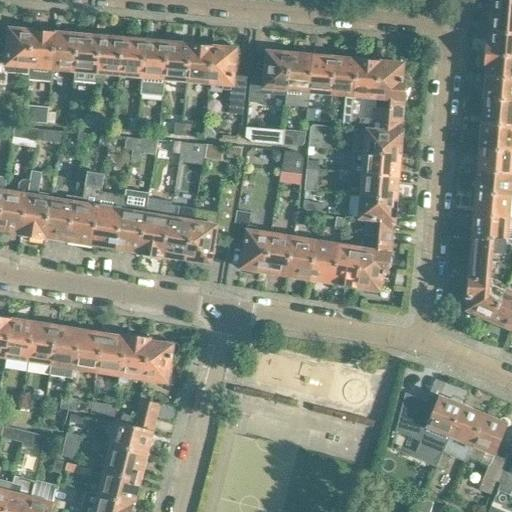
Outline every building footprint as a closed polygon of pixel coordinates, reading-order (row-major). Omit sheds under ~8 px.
[(511,1),(496,0),(491,0),(491,10),(492,11),(492,12),(489,16),(489,21),(491,24),(490,33),(511,35),(511,1)] [(30,66),(34,30),(32,30),(32,31),(29,29),(23,28),(21,30),(11,29),(8,56),(0,54),(0,95),(1,84),(7,84),(8,70),(16,70),(17,65),(30,66)] [(53,68),(56,32),(45,31),(43,29),(38,29),(35,30),(34,30),(30,66),(53,68)] [(75,70),(78,35),(76,35),(74,33),(68,32),(65,34),(56,33),(56,32),(53,68),(75,70)] [(97,72),(101,37),(91,36),(88,34),(83,33),(80,35),(78,35),(75,70),(74,80),(97,82),(97,72)] [(511,35),(490,33),(489,44),(486,43),(485,55),(511,57),(511,35)] [(120,74),(123,39),(120,39),(119,37),(112,37),(110,38),(101,37),(97,72),(120,74)] [(142,76),(145,41),(135,40),(132,38),(128,37),(125,39),(123,39),(120,74),(142,76)] [(164,78),(168,43),(166,43),(163,41),(158,40),(155,42),(145,41),(142,76),(141,93),(163,95),(164,78)] [(187,80),(190,45),(180,44),(178,43),(172,42),(170,43),(168,43),(164,78),(187,80)] [(209,82),(213,46),(211,46),(209,44),(203,43),(200,45),(191,44),(191,45),(190,45),(187,80),(209,82)] [(233,76),(235,49),(225,48),(223,46),(217,46),(215,47),(213,47),(213,46),(209,82),(224,84),(223,90),(231,91),(229,112),(243,114),(247,77),(233,76)] [(286,95),(290,54),(288,54),(286,52),(280,52),(277,53),(267,52),(265,78),(252,77),(249,101),(264,103),(265,93),(286,95)] [(309,91),(312,56),(302,55),(301,54),(294,53),(291,54),(290,54),(286,95),(286,105),(308,107),(309,91)] [(332,93),(335,58),(333,58),(331,56),(325,55),(322,57),(312,56),(309,91),(332,93)] [(511,57),(485,55),(484,67),(487,68),(486,78),(511,80),(511,57)] [(354,95),(357,60),(347,59),(345,57),(340,57),(337,58),(335,58),(332,93),(354,95)] [(376,97),(380,62),(380,61),(370,60),(367,59),(363,58),(361,59),(357,59),(357,60),(354,95),(376,97)] [(406,85),(406,82),(403,81),(403,78),(401,78),(403,64),(380,62),(376,97),(390,98),(389,108),(376,106),(374,119),(374,120),(402,123),(405,97),(406,95),(407,88),(406,85)] [(511,80),(486,78),(485,87),(483,90),(483,95),(485,98),(484,99),(511,101),(511,80)] [(511,125),(511,101),(484,99),(484,101),(482,104),(482,108),(484,111),(483,121),(482,124),(511,125)] [(315,121),(316,109),(308,108),(307,120),(315,121)] [(48,123),(49,111),(27,109),(26,121),(48,123)] [(56,124),(57,112),(49,111),(48,123),(56,124)] [(352,117),(353,117),(353,112),(345,111),(344,123),(351,124),(352,124),(352,117)] [(93,128),(94,115),(86,115),(85,127),(93,128)] [(100,128),(102,116),(94,115),(93,128),(100,128)] [(369,120),(374,120),(374,119),(353,117),(352,117),(352,124),(351,124),(351,128),(355,129),(361,129),(361,123),(369,124),(369,120)] [(138,131),(139,119),(131,118),(130,131),(138,131)] [(147,120),(139,119),(138,131),(145,132),(147,120)] [(402,123),(374,120),(369,120),(369,124),(361,123),(361,129),(355,129),(353,150),(400,155),(400,154),(402,151),(402,145),(401,143),(404,123),(402,123)] [(183,135),(184,123),(176,122),(174,135),(183,135)] [(191,136),(192,124),(184,123),(183,135),(191,136)] [(332,149),(334,126),(313,124),(310,127),(309,147),(332,149)] [(511,151),(511,125),(482,124),(482,126),(481,136),(479,139),(479,145),(480,148),(480,149),(511,151)] [(37,141),(39,129),(31,128),(31,129),(15,126),(14,135),(30,137),(29,140),(37,141)] [(43,130),(42,140),(59,142),(61,131),(43,130)] [(84,145),(87,133),(79,132),(77,144),(84,145)] [(107,147),(109,135),(101,134),(99,146),(107,147)] [(127,136),(125,148),(132,150),(134,138),(127,136)] [(140,151),(143,139),(134,138),(132,150),(140,151)] [(180,154),(182,142),(174,141),(173,152),(180,154)] [(188,155),(190,143),(182,142),(180,154),(188,155)] [(511,151),(480,149),(480,150),(478,153),(478,159),(479,162),(479,171),(511,173),(511,151)] [(303,174),(304,157),(299,151),(285,150),(282,171),(303,174)] [(399,168),(400,166),(401,159),(400,158),(400,155),(353,150),(351,173),(398,178),(399,168)] [(319,170),(320,161),(308,160),(307,168),(319,170)] [(317,191),(319,170),(307,168),(305,189),(317,191)] [(44,239),(50,198),(37,196),(41,172),(32,170),(30,181),(29,194),(26,194),(20,232),(20,236),(30,237),(33,239),(38,240),(40,239),(44,239)] [(100,191),(102,191),(105,174),(88,171),(83,197),(75,196),(74,202),(67,243),(91,247),(100,191)] [(511,196),(511,182),(511,173),(479,171),(478,180),(475,183),(475,189),(477,192),(477,193),(511,196)] [(397,186),(398,178),(351,173),(350,182),(363,182),(361,196),(396,199),(396,198),(398,195),(399,190),(397,186)] [(20,232),(26,194),(29,194),(30,181),(25,180),(22,181),(20,184),(18,193),(4,190),(0,217),(0,229),(2,231),(7,232),(10,231),(20,232)] [(210,263),(215,236),(228,238),(229,238),(234,210),(238,185),(223,183),(218,212),(211,210),(196,209),(193,221),(192,221),(186,259),(188,259),(191,262),(197,262),(199,261),(210,263)] [(124,195),(115,251),(139,255),(148,198),(149,192),(125,188),(124,195)] [(91,247),(115,251),(124,195),(102,191),(100,191),(91,247)] [(509,218),(511,196),(477,193),(477,194),(474,198),(474,204),(476,207),(475,216),(509,219),(509,218)] [(361,196),(359,220),(369,221),(369,220),(382,221),(380,229),(393,231),(395,211),(397,209),(397,204),(396,201),(396,199),(361,196)] [(67,243),(74,202),(50,198),(44,239),(67,243)] [(148,198),(139,255),(140,255),(143,257),(149,258),(151,257),(163,258),(163,255),(171,208),(172,204),(172,202),(148,198)] [(322,212),(323,203),(304,200),(303,207),(305,209),(322,212)] [(192,221),(193,221),(196,209),(172,204),(171,208),(163,255),(172,257),(175,259),(182,260),(184,259),(186,259),(192,221)] [(237,210),(233,238),(246,240),(241,268),(251,270),(252,272),(260,273),(262,271),(265,272),(271,234),(257,231),(257,227),(248,226),(250,212),(238,210),(237,210)] [(304,225),(306,213),(298,211),(296,223),(304,225)] [(511,218),(509,218),(509,219),(475,216),(474,223),(472,227),(471,233),(473,235),(473,236),(511,240),(511,239),(511,218)] [(343,230),(345,218),(337,217),(335,229),(343,230)] [(369,221),(368,231),(375,232),(376,229),(380,229),(382,221),(369,220),(369,221)] [(363,248),(357,288),(357,287),(380,291),(383,274),(384,275),(384,272),(388,272),(389,269),(391,266),(392,260),(391,257),(392,254),(390,254),(393,231),(380,230),(376,229),(375,232),(368,231),(367,235),(375,236),(374,241),(381,242),(379,251),(365,249),(363,248)] [(287,275),(294,237),(271,234),(265,272),(266,272),(269,274),(274,275),(277,274),(287,275)] [(505,289),(507,285),(491,278),(492,273),(498,274),(499,262),(493,261),(493,252),(510,254),(511,240),(473,236),(472,247),(470,250),(469,256),(471,259),(470,278),(468,278),(467,297),(462,298),(461,308),(491,321),(505,289)] [(311,280),(317,241),(294,237),(287,275),(297,277),(300,280),(305,281),(307,279),(311,280)] [(334,284),(340,245),(317,241),(311,280),(312,280),(315,283),(320,283),(323,281),(333,283),(333,284),(334,284)] [(357,288),(363,248),(340,245),(334,284),(336,285),(338,286),(343,287),(345,286),(357,288)] [(511,330),(511,291),(505,289),(491,321),(493,322),(495,325),(500,327),(503,326),(511,330)] [(0,357),(6,358),(11,320),(12,318),(7,318),(6,316),(2,315),(0,316),(0,357)] [(28,362),(34,324),(24,322),(21,319),(17,318),(13,320),(11,320),(6,358),(28,362)] [(51,365),(57,327),(55,327),(53,324),(47,324),(44,325),(34,324),(28,362),(51,365)] [(74,369),(80,331),(70,329),(68,327),(62,326),(59,328),(57,327),(51,365),(50,374),(73,378),(75,369),(74,369)] [(97,373),(103,334),(101,334),(99,332),(92,331),(90,332),(80,331),(74,369),(75,369),(97,373)] [(119,376),(125,338),(115,336),(114,335),(107,334),(105,335),(103,334),(97,373),(119,376)] [(144,379),(150,339),(147,338),(145,335),(140,335),(137,336),(126,335),(125,338),(119,376),(120,376),(119,383),(128,384),(130,377),(144,379)] [(166,382),(170,358),(171,358),(172,355),(173,355),(175,355),(176,354),(177,354),(178,353),(178,352),(179,351),(179,350),(180,349),(180,348),(179,347),(179,346),(179,345),(178,345),(177,344),(176,343),(175,342),(173,342),(150,339),(144,379),(166,382)] [(406,393),(396,431),(420,441),(416,453),(438,462),(441,454),(448,440),(449,437),(462,405),(460,404),(461,402),(452,398),(450,401),(440,396),(433,413),(424,410),(427,402),(406,393)] [(63,432),(69,410),(68,409),(70,397),(62,396),(57,431),(63,432)] [(76,411),(78,399),(70,397),(68,409),(69,410),(76,411)] [(155,418),(159,404),(141,399),(137,413),(155,418)] [(27,423),(30,403),(20,401),(18,410),(21,410),(19,422),(27,423)] [(115,417),(117,405),(109,404),(107,415),(115,417)] [(449,437),(448,440),(458,444),(459,441),(471,446),(484,414),(462,405),(449,437)] [(21,410),(18,410),(13,409),(11,421),(19,422),(21,410)] [(152,430),(155,418),(137,413),(136,417),(123,414),(121,422),(152,430)] [(471,446),(467,456),(489,465),(479,488),(491,493),(496,481),(505,459),(494,454),(507,424),(496,419),(497,417),(488,413),(487,416),(484,414),(471,446)] [(81,424),(84,416),(71,414),(70,421),(81,424)] [(149,441),(152,430),(121,422),(116,420),(110,444),(146,453),(147,451),(149,449),(151,444),(149,441)] [(23,442),(26,430),(18,428),(18,429),(3,426),(1,436),(15,440),(23,442)] [(48,436),(26,430),(23,442),(22,446),(44,452),(48,436)] [(75,459),(81,435),(67,432),(62,455),(75,459)] [(140,479),(143,466),(145,464),(147,458),(146,455),(146,453),(110,444),(106,443),(100,465),(104,466),(103,469),(140,479)] [(438,462),(436,466),(445,470),(450,458),(441,454),(438,462)] [(61,473),(64,461),(57,459),(56,459),(53,471),(61,473)] [(501,482),(498,489),(510,494),(511,489),(511,461),(510,460),(501,482)] [(91,477),(93,469),(81,466),(79,474),(91,477)] [(140,479),(103,469),(97,495),(134,505),(134,504),(133,503),(134,502),(136,500),(138,494),(136,492),(140,479)] [(0,511),(5,511),(12,484),(12,482),(0,478),(0,511)] [(50,511),(52,508),(54,498),(58,485),(36,479),(32,497),(31,497),(27,511),(50,511)] [(12,484),(5,511),(27,511),(31,497),(19,494),(21,486),(12,484)] [(134,511),(135,508),(134,506),(134,505),(97,495),(86,493),(81,511),(134,511)] [(64,509),(66,501),(54,498),(52,508),(59,509),(64,511),(64,509)]
